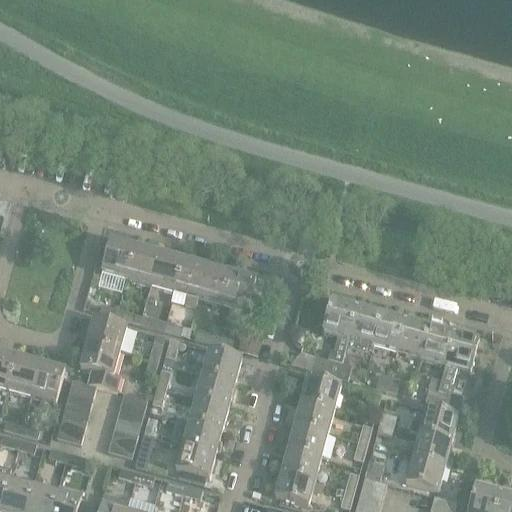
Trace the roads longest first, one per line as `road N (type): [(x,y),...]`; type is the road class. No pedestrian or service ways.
road 1 (unclassified): [(511,218),(144,108),(0,32)]
road 2 (unclassified): [(229,511),(271,396),(301,261)]
road 3 (unclassified): [(511,317),(301,261)]
road 4 (residential): [(0,326),(64,342),(102,206)]
road 5 (unclassified): [(301,261),(102,206)]
road 6 (residential): [(511,463),(481,455),(511,343)]
